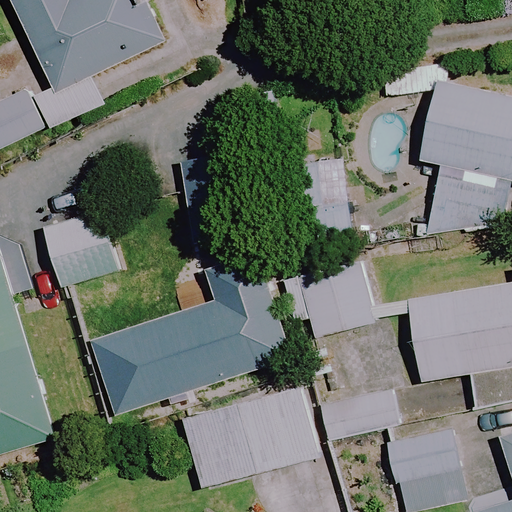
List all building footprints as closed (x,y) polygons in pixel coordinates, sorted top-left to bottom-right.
[(146,0),(13,0),(56,87),(36,97),(13,44),(0,49),(0,153),(53,129),(57,135),(111,107),(97,80),(168,45),(146,0)] [(386,100),(438,98),(425,164),(445,168),(433,225),(505,240),(511,203),(511,101),(456,90),(455,69),(385,72),(386,100)] [(264,242),(250,154),(185,165),(199,253),(264,242)] [(360,245),(346,160),(283,171),(297,255),(360,245)] [(125,272),(108,215),(49,233),(66,290),(125,272)] [(0,457),(58,440),(15,299),(32,294),(14,237),(0,241),(0,457)] [(296,362),(262,255),(211,272),(219,298),(94,338),(120,419),(296,362)] [(377,324),(359,265),(309,280),(327,339),(377,324)] [(511,287),(413,305),(427,383),(472,375),(479,416),(511,410),(511,287)] [(324,465),(305,391),(188,421),(208,496),(324,465)] [(402,428),(393,393),(326,410),(335,445),(402,428)] [(428,511),(469,503),(454,432),(392,445),(406,511),(428,511)] [(511,511),(511,440),(506,442),(511,460),(511,506),(492,511),(511,511)]
